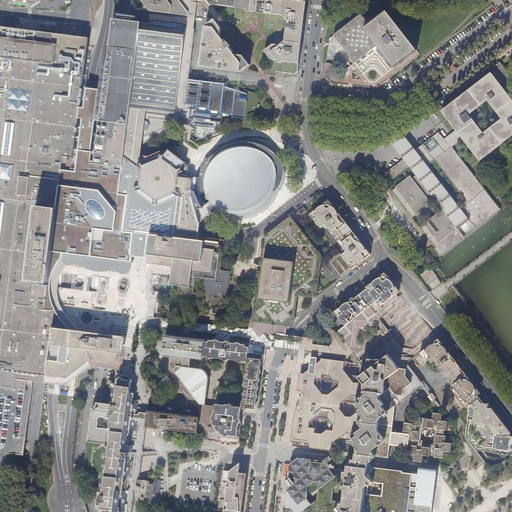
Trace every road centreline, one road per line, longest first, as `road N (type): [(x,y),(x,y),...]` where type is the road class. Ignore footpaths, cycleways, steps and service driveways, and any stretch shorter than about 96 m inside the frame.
road 1 (unclassified): [(23,511),(83,24)]
road 2 (residential): [(266,418),(89,400),(78,464),(94,511)]
road 3 (residential): [(266,418),(273,368),(291,332),(384,258)]
road 4 (residential): [(326,174),(304,121),(319,0)]
road 5 (residential): [(466,355),(384,258)]
